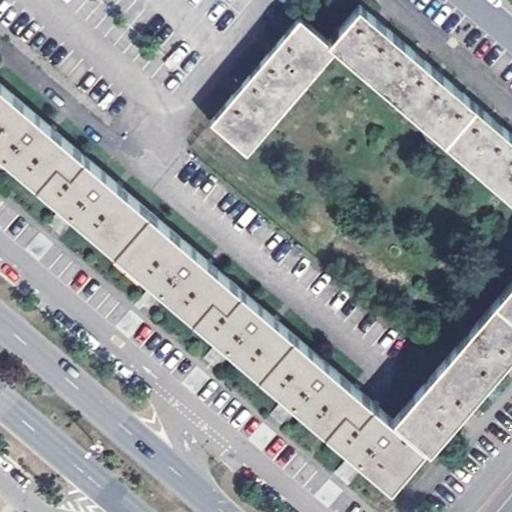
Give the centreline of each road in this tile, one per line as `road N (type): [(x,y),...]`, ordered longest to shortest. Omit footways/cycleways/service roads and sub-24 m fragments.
road 1 (secondary): [(189,483),(0,321)]
road 2 (residential): [(180,397),(0,243)]
road 3 (residential): [(180,397),(319,511)]
road 4 (secondary): [(0,401),(129,511)]
